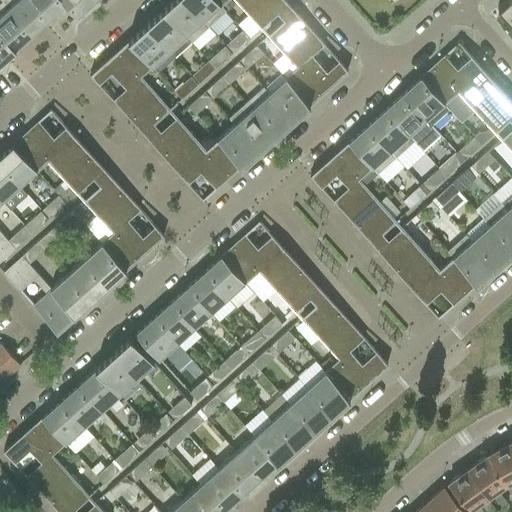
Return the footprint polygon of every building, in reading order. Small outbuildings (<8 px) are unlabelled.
[(1,0),(3,1),(1,2),(31,35),(44,23),(48,20),(29,0),(1,0)] [(29,0),(48,20),(65,4),(61,0),(29,0)] [(61,0),(65,4),(76,17),(94,0),(61,0)] [(185,0),(171,0),(162,8),(186,35),(191,41),(208,25),(203,20),(185,0)] [(215,0),(185,0),(203,20),(208,25),(225,10),(221,6),(220,5),(215,0)] [(231,0),(226,0),(221,6),(225,10),(226,11),(234,4),(231,0)] [(288,3),(285,0),(237,0),(261,27),(288,3)] [(511,0),(502,0),(498,5),(505,12),(511,20),(511,0)] [(1,2),(0,3),(0,35),(14,50),(31,35),(1,2)] [(162,8),(145,23),(169,50),(174,56),(191,41),(186,35),(162,8)] [(285,19),(268,34),(284,52),(272,63),(285,77),(297,66),(309,56),(305,51),(319,38),(294,10),(285,19)] [(145,23),(128,39),(152,66),(157,71),(162,67),(174,56),(169,50),(145,23)] [(241,28),(229,40),(237,49),(249,37),(241,28)] [(0,35),(0,62),(5,59),(14,50),(0,35)] [(347,68),(339,60),(326,71),(312,55),(324,44),(319,38),(305,51),(309,56),(297,66),(285,77),(309,104),(347,70),(347,69),(347,68)] [(112,100),(117,105),(132,92),(128,87),(140,76),(152,66),(128,39),(89,73),(90,74),(89,75),(90,75),(98,84),(110,72),(125,88),(112,100)] [(256,44),(243,56),(250,63),(263,52),(256,44)] [(220,48),(207,59),(215,68),(228,57),(220,48)] [(443,54),(419,76),(443,103),(457,90),(470,79),(475,84),(487,73),(471,55),(456,68),(443,54)] [(207,59),(195,70),(203,79),(215,68),(207,59)] [(233,65),(222,75),(229,83),(239,73),(240,73),(241,72),(234,64),(233,65)] [(457,90),(443,103),(448,108),(461,122),(475,109),(495,132),(510,118),(511,116),(511,101),(487,73),(475,84),(470,79),(457,90)] [(209,86),(209,87),(216,95),(216,94),(217,93),(229,83),(222,75),(209,86)] [(132,92),(117,105),(142,133),(169,109),(140,76),(128,87),(132,92)] [(419,76),(401,92),(426,119),(429,123),(431,124),(448,108),(443,103),(419,76)] [(285,77),(268,92),(292,119),(309,104),(285,77)] [(186,78),(173,89),(181,98),(194,87),(186,78)] [(263,86),(246,102),(251,108),(275,134),(292,119),(268,92),(263,86)] [(401,92),(384,108),(408,135),(413,140),(425,153),(442,137),(431,124),(429,123),(426,119),(401,92)] [(199,95),(188,105),(195,113),(205,104),(206,103),(207,103),(200,95),(199,95)] [(246,102),(228,118),(233,124),(257,150),(274,136),(275,134),(251,108),(246,102)] [(384,108),(366,124),(390,151),(395,156),(413,140),(408,135),(384,108)] [(204,150),(175,117),(149,140),(174,169),(189,155),(193,159),(204,150)] [(37,120),(12,143),(36,170),(48,159),(60,149),(64,153),(78,140),(65,125),(53,137),(37,120)] [(233,124),(217,138),(241,165),(257,150),(233,124)] [(366,124),(348,140),(372,167),(377,172),(395,156),(390,151),(366,124)] [(511,127),(500,138),(511,150),(511,127)] [(474,136),(462,147),(469,155),(481,144),(474,136)] [(215,189),(241,165),(217,138),(204,150),(193,159),(189,155),(174,169),(187,183),(200,172),(215,189)] [(104,168),(78,140),(64,153),(60,149),(48,159),(77,192),(104,168)] [(332,200),(338,207),(351,196),(346,190),(358,179),(372,167),(348,140),(309,174),(310,175),(309,176),(310,176),(320,187),(335,174),(347,187),(332,200)] [(12,143),(0,153),(0,164),(19,185),(36,170),(12,143)] [(486,150),(475,161),(482,169),(494,158),(486,150)] [(0,164),(0,198),(2,201),(19,185),(0,164)] [(442,164),(438,168),(445,176),(450,172),(442,164)] [(372,167),(358,179),(363,185),(377,172),(372,167)] [(438,168),(426,179),(433,187),(445,176),(438,168)] [(463,171),(451,182),(458,190),(470,179),(463,171)] [(83,199),(113,232),(125,221),(121,217),(135,204),(110,175),(83,199)] [(511,178),(510,177),(492,193),(501,202),(511,214),(511,178)] [(351,196),(338,207),(371,243),(395,221),(363,185),(358,179),(346,190),(351,196)] [(459,191),(451,182),(433,198),(441,207),(459,191)] [(414,189),(402,200),(409,208),(421,197),(414,189)] [(57,194),(45,205),(53,214),(65,203),(57,194)] [(511,214),(501,202),(483,218),(488,224),(511,250),(511,214)] [(125,221),(113,232),(101,242),(125,269),(163,235),(162,234),(163,233),(162,234),(154,225),(142,236),(127,220),(140,209),(135,204),(121,217),(125,221)] [(427,204),(415,214),(422,222),(434,212),(427,204)] [(72,210),(59,221),(66,229),(79,218),(72,210)] [(36,213),(23,224),(31,233),(44,222),(36,213)] [(415,214),(401,227),(408,235),(422,222),(415,214)] [(483,218),(465,234),(470,240),(494,267),(511,250),(488,224),(483,218)] [(23,224),(11,235),(19,244),(31,233),(23,224)] [(408,235),(401,227),(376,249),(409,285),(421,274),(426,280),(438,269),(408,235)] [(50,229),(38,240),(45,248),(57,237),(50,229)] [(0,261),(14,248),(6,239),(0,232),(0,261)] [(244,233),(220,255),(244,282),(258,269),(270,258),(275,263),(287,252),(271,234),(257,247),(244,233)] [(465,234),(447,250),(452,256),(476,283),(494,267),(470,240),(465,234)] [(38,240),(25,251),(32,259),(45,248),(38,240)] [(101,242),(84,258),(108,284),(125,269),(101,242)] [(320,288),(287,252),(275,263),(270,258),(258,269),(295,311),(320,288)] [(21,255),(3,271),(19,290),(33,277),(36,280),(46,292),(50,288),(29,264),(21,255)] [(220,255),(203,270),(227,297),(244,282),(220,255)] [(439,290),(452,305),(476,283),(452,256),(438,269),(426,280),(421,274),(409,285),(425,304),(439,290)] [(84,258),(67,273),(91,300),(108,284),(84,258)] [(203,270),(186,285),(210,312),(227,297),(203,270)] [(67,273),(50,288),(74,315),(91,300),(67,273)] [(186,285),(169,300),(193,327),(210,312),(186,285)] [(50,288),(46,292),(32,304),(56,331),(74,315),(50,288)] [(301,317),(338,358),(351,347),(346,342),(358,331),(326,295),(301,317)] [(169,300),(152,315),(176,343),(193,327),(169,300)] [(176,343),(152,315),(134,331),(158,358),(176,343)] [(274,315),(262,326),(269,334),(281,323),(274,315)] [(287,329),(274,341),(281,349),(294,337),(287,329)] [(257,330),(245,341),(252,349),(264,338),(257,330)] [(351,347),(338,358),(334,362),(324,371),(348,398),(387,363),(386,363),(387,362),(386,361),(386,362),(375,350),(361,363),(349,350),(364,337),(358,331),(346,342),(351,347)] [(129,336),(112,352),(136,379),(154,363),(129,336)] [(0,342),(0,341),(0,365),(3,363),(12,355),(4,346),(0,342)] [(234,350),(223,361),(230,369),(242,359),(234,350)] [(262,351),(251,361),(258,369),(269,359),(262,351)] [(112,352),(95,367),(119,394),(136,379),(112,352)] [(12,355),(3,363),(12,372),(20,364),(12,355)] [(329,357),(320,366),(324,371),(334,362),(329,357)] [(223,361),(211,372),(218,380),(230,369),(223,361)] [(251,361),(239,372),(246,380),(258,369),(251,361)] [(0,376),(3,380),(12,372),(3,363),(0,365),(0,376)] [(95,367),(77,383),(101,410),(119,394),(95,367)] [(324,371),(306,387),(330,414),(348,398),(324,371)] [(200,381),(188,392),(196,400),(207,390),(200,381)] [(77,383),(59,399),(83,426),(101,410),(77,383)] [(227,383),(215,393),(223,401),(234,391),(227,383)] [(306,387),(289,403),(313,430),(330,414),(306,387)] [(215,393),(203,405),(210,412),(223,401),(215,393)] [(171,408),(170,408),(178,416),(191,404),(183,396),(173,406),(171,408)] [(59,399),(41,415),(65,442),(83,426),(59,399)] [(289,403),(271,419),(295,446),(313,430),(289,403)] [(26,476),(32,482),(44,471),(39,466),(51,454),(65,442),(41,415),(3,449),(3,450),(2,451),(3,451),(14,462),(28,449),(40,462),(26,476)] [(192,415),(180,425),(187,433),(199,423),(192,415)] [(161,417),(149,427),(156,435),(168,425),(161,417)] [(271,419),(253,435),(277,462),(295,446),(271,419)] [(180,425),(167,437),(174,444),(187,433),(180,425)] [(136,438),(136,439),(143,447),(144,447),(156,435),(149,427),(137,438),(136,438)] [(253,435),(235,451),(259,478),(277,462),(253,435)] [(511,439),(487,453),(506,484),(511,493),(511,439)] [(156,447),(144,458),(151,465),(163,454),(156,447)] [(125,449),(113,460),(120,468),(132,457),(125,449)] [(235,451),(217,467),(241,494),(259,478),(235,451)] [(487,453),(467,467),(498,510),(508,503),(499,490),(506,484),(487,453)] [(44,471),(32,482),(58,511),(70,511),(89,496),(51,454),(39,466),(44,471)] [(144,458),(132,468),(139,476),(151,465),(144,458)] [(107,465),(95,475),(103,483),(114,473),(115,473),(107,465)] [(217,467),(199,483),(223,510),(241,494),(217,467)] [(495,511),(498,510),(467,467),(447,482),(472,509),(478,505),(483,511),(495,511)] [(120,479),(108,490),(115,498),(127,487),(120,479)] [(199,483),(181,499),(192,511),(221,511),(223,510),(199,483)] [(467,511),(444,485),(428,500),(438,511),(467,511)] [(192,511),(181,499),(167,511),(192,511)] [(438,511),(428,500),(413,511),(438,511)] [(83,511),(103,511),(94,502),(83,511)]
